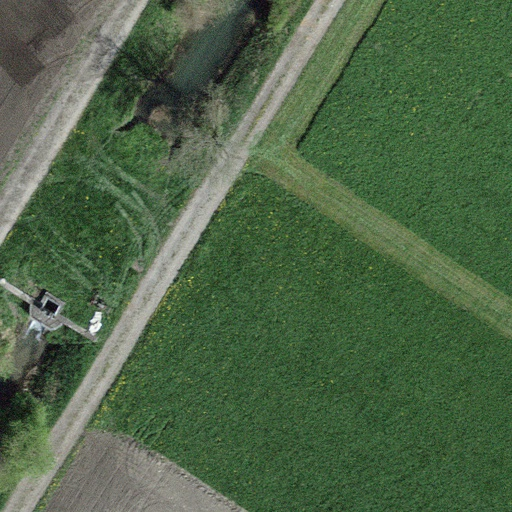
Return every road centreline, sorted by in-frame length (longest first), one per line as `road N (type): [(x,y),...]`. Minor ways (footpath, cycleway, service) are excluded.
road 1 (track): [(0,453),(268,0)]
road 2 (track): [(0,185),(106,0)]
road 3 (track): [(6,174),(123,245)]
